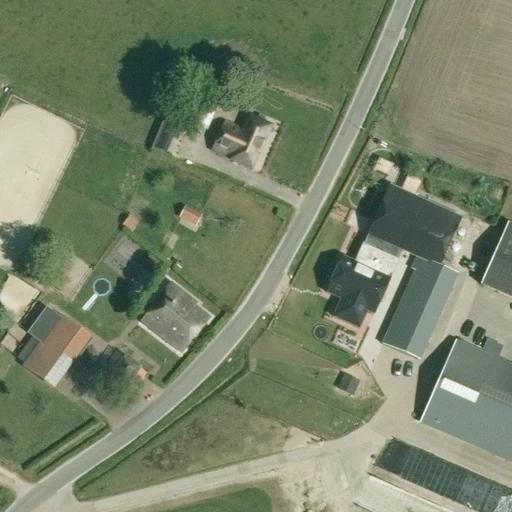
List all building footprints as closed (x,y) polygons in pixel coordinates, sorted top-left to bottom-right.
[(211,76),(199,106),(215,113),(227,84),(211,76)] [(225,123),(213,151),(230,159),(229,161),(252,170),(270,127),(249,119),(244,131),(225,123)] [(439,269),(461,218),(389,186),(366,236),(397,250),(439,269)] [(178,219),(195,228),(202,215),(185,207),(178,219)] [(479,286),(511,300),(511,225),(506,223),(479,286)] [(341,259),(325,295),(340,301),(332,319),(358,331),(366,313),(373,316),(396,262),(392,260),(397,250),(366,236),(361,246),(353,265),(341,259)] [(382,345),(419,361),(456,277),(418,261),(382,345)] [(0,285),(0,313),(8,316),(16,290),(0,285)] [(171,286),(143,322),(181,353),(208,318),(194,307),(195,305),(171,286)] [(35,313),(51,321),(61,302),(45,293),(35,313)] [(59,319),(46,335),(65,349),(81,328),(62,314),(59,319)] [(511,367),(455,342),(419,423),(511,464),(511,367)] [(146,373),(120,352),(102,373),(129,395),(146,373)]
